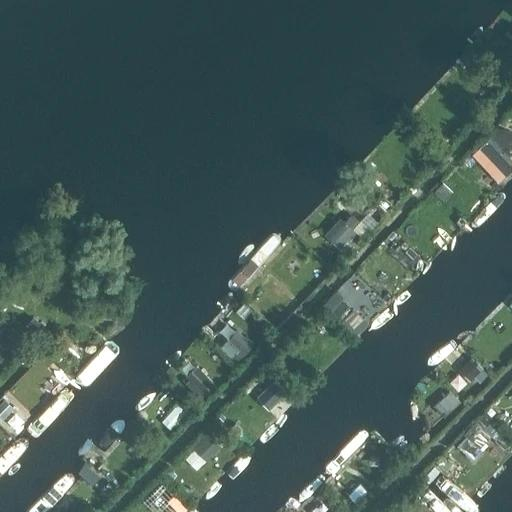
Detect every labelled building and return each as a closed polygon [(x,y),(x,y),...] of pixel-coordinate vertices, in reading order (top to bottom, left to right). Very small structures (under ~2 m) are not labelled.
[(494,127),(488,134),(510,156),(511,154),(511,132),(506,130),(494,127)] [(345,222),(329,240),(346,256),(354,247),(348,240),(356,232),(363,224),(355,217),(348,224),(345,222)] [(335,291),(324,305),(331,311),(343,297),(335,291)] [(352,310),(341,323),(354,334),(365,322),(352,310)] [(34,318),(26,327),(37,337),(45,328),(34,318)] [(237,331),(223,347),(239,361),(253,345),(237,331)] [(471,358),(462,366),(474,378),(474,377),(482,369),(471,358)] [(197,367),(186,376),(198,388),(195,391),(201,397),(215,385),(197,367)] [(482,369),(474,377),(480,383),(488,374),(482,369)] [(74,377),(15,438),(29,450),(87,388),(74,377)] [(275,380),(263,392),(275,404),(287,392),(275,380)] [(450,392),(437,404),(446,414),(460,402),(450,392)] [(4,400),(0,404),(0,418),(2,420),(14,409),(4,400)] [(491,407),(486,411),(491,416),(496,412),(491,407)] [(484,413),(476,422),(491,436),(499,427),(484,413)] [(476,422),(464,434),(480,448),(491,436),(476,422)] [(502,433),(495,441),(504,449),(511,441),(502,433)] [(208,434),(194,449),(206,460),(221,446),(208,434)] [(13,438),(0,452),(0,481),(28,452),(13,438)] [(155,439),(151,444),(159,451),(163,445),(155,439)] [(272,511),(294,511),(319,487),(308,476),(272,511)] [(102,483),(86,500),(97,511),(114,494),(102,483)] [(321,492),(317,497),(322,502),(327,497),(321,492)] [(352,500),(347,505),(352,510),(356,505),(352,500)]
